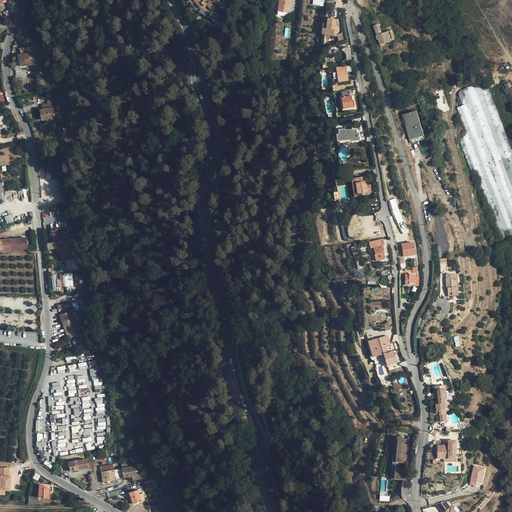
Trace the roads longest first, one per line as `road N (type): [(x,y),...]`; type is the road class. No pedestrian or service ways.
road 1 (residential): [(114,511),(49,474),(30,448),(49,348),(30,141),(3,70),(25,0)]
road 2 (tertiary): [(175,0),(216,123),(203,215),(239,384),(262,444),(271,511)]
road 3 (unclassified): [(413,368),(408,335),(427,252),(351,7)]
road 4 (residential): [(413,368),(400,345),(396,267),(351,7)]
road 5 (unclassified): [(415,511),(424,415),(413,368)]
